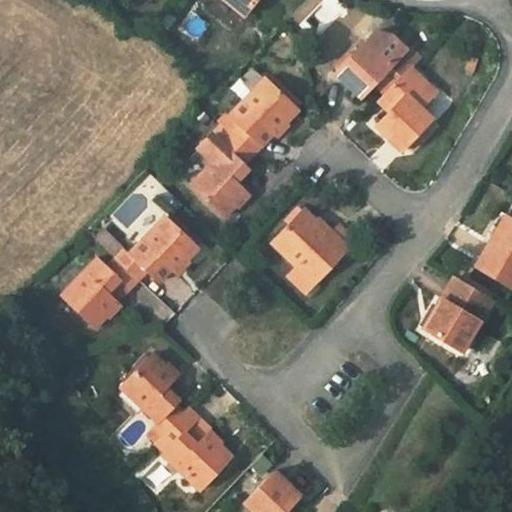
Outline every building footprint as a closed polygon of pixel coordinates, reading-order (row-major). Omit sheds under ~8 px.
[(224,0),(246,16),(257,0),(224,0)] [(198,40),(206,23),(189,15),(181,31),(198,40)] [(340,66),(335,72),(362,97),(373,86),(379,79),(389,89),(410,67),(417,60),(391,34),(373,31),(351,55),(340,66)] [(348,52),(337,63),(340,66),(351,55),(348,52)] [(471,57),(466,71),(474,74),(479,59),(471,57)] [(389,111),(376,125),(402,150),(432,119),(421,109),(436,92),(410,67),(389,89),(383,95),(383,96),(393,106),(389,111)] [(270,77),(267,80),(295,107),(298,104),(270,77)] [(265,78),(229,116),(261,146),(273,133),(274,134),(298,109),(295,107),(267,80),(265,78)] [(379,79),(373,86),(383,95),(389,89),(379,79)] [(383,96),(378,100),(389,111),(393,106),(383,96)] [(226,113),(218,122),(219,124),(236,139),(250,153),(252,155),(261,146),(229,116),(226,113)] [(219,124),(211,133),(227,148),(236,139),(219,124)] [(212,161),(190,185),(223,217),(246,191),(235,181),(248,168),(242,162),(227,148),(211,133),(198,147),(212,161)] [(236,139),(227,148),(242,162),(250,153),(236,139)] [(297,208),(285,220),(289,224),(301,211),(297,208)] [(289,224),(271,242),(296,266),(300,262),(319,280),(348,248),(328,230),(326,232),(302,209),(301,211),(289,224)] [(511,218),(505,214),(474,265),(511,288),(511,218)] [(165,216),(129,254),(146,270),(158,281),(171,268),(174,272),(198,247),(165,216)] [(103,229),(95,238),(116,258),(125,250),(103,229)] [(125,250),(116,258),(137,279),(146,270),(129,254),(125,250)] [(97,258),(61,296),(95,327),(118,302),(116,300),(107,292),(119,279),(107,267),(97,258)] [(116,258),(107,267),(119,279),(129,287),(137,279),(116,258)] [(296,266),(287,275),(306,293),(319,280),(300,262),(296,266)] [(453,276),(422,328),(462,351),(492,300),(453,276)] [(119,279),(107,292),(116,300),(129,287),(119,279)] [(125,381),(120,386),(158,422),(147,434),(156,443),(164,435),(175,423),(184,414),(185,413),(175,404),(179,400),(166,387),(176,376),(151,353),(147,358),(125,381)] [(145,356),(122,379),(125,381),(147,358),(145,356)] [(185,413),(184,414),(193,422),(194,420),(196,422),(199,419),(188,409),(185,413)] [(184,414),(175,423),(184,431),(193,422),(184,414)] [(175,423),(164,435),(173,443),(165,452),(163,454),(201,489),(203,487),(230,459),(232,456),(196,422),(194,420),(193,422),(184,431),(175,423)] [(156,443),(165,452),(173,443),(164,435),(156,443)] [(230,459),(203,487),(209,492),(235,464),(230,459)] [(274,471),(244,502),(254,511),(285,511),(287,510),(300,497),(274,471)]
